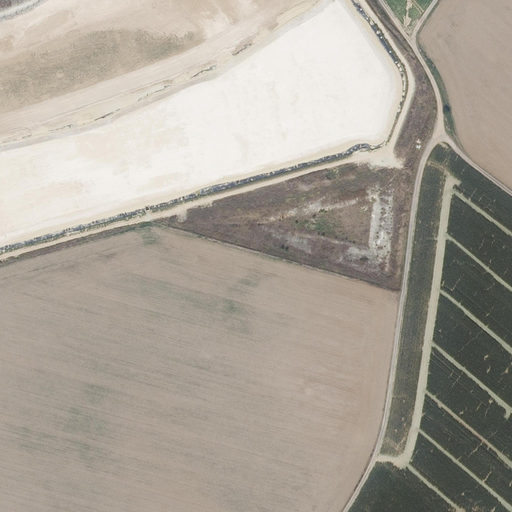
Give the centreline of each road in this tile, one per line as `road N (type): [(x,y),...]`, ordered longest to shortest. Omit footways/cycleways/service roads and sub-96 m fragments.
road 1 (track): [(446,134),(421,190),(389,434),(353,511)]
road 2 (track): [(379,0),(429,76),(452,146),(511,197)]
